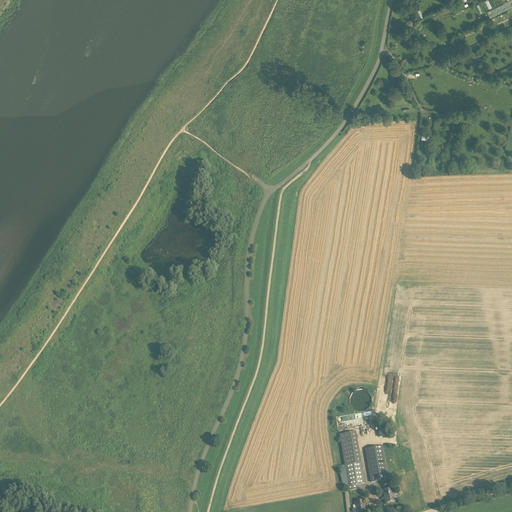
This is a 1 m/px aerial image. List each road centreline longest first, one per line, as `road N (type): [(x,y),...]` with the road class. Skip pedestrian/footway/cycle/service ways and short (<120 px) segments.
road 1 (unclassified): [(189,511),(243,349),(246,272),(261,206),(349,114),(376,64),(390,0)]
road 2 (track): [(471,106),(424,112),(391,56),(380,52)]
